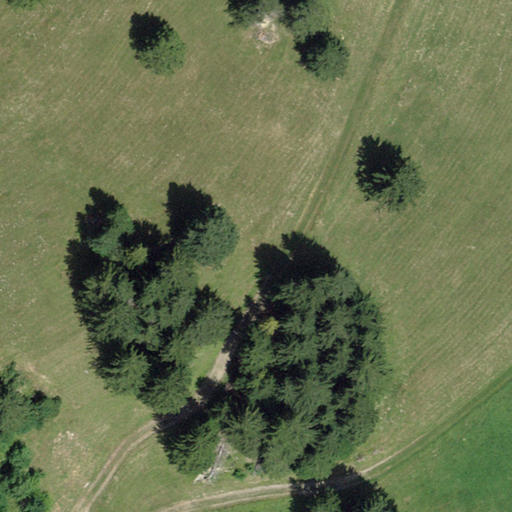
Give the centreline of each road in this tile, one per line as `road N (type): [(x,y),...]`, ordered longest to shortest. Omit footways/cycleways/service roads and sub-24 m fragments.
road 1 (track): [(400,0),(344,142),(212,408),(138,432),(84,511)]
road 2 (track): [(211,511),(387,480),(511,376)]
